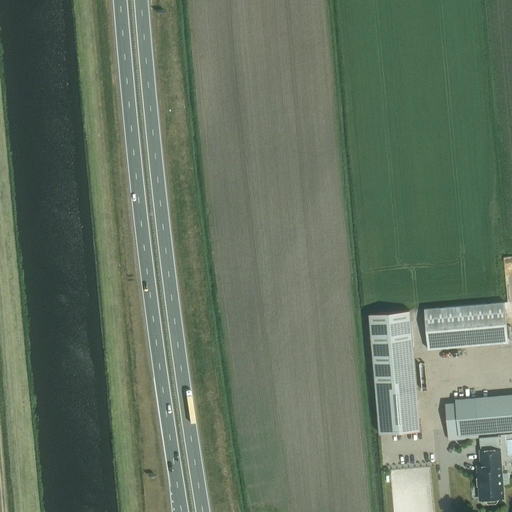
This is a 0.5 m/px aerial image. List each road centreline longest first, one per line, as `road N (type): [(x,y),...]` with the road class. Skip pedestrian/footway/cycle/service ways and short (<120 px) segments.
road 1 (trunk): [(202,511),(140,0)]
road 2 (trunk): [(120,0),(181,511)]
